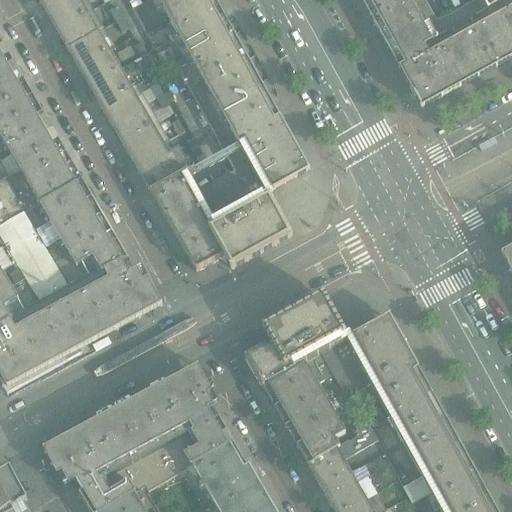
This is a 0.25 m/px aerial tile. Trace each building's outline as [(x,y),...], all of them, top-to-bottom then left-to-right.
[(87,16),(78,0),(47,0),(39,5),(56,34),(87,16)] [(243,54),(229,29),(213,0),(199,0),(167,18),(189,58),(178,64),(170,50),(166,52),(163,46),(154,51),(157,57),(156,57),(165,74),(176,68),(185,86),(243,54)] [(199,0),(157,0),(167,18),(199,0)] [(420,24),(406,0),(359,0),(384,44),(420,24)] [(421,111),(511,60),(511,0),(480,0),(444,20),(424,31),(420,24),(384,44),(413,96),(421,111)] [(122,20),(116,9),(109,13),(115,25),(122,20)] [(97,34),(87,16),(56,34),(67,52),(97,34)] [(129,31),(122,20),(115,25),(121,36),(129,31)] [(107,53),(97,34),(67,52),(77,70),(107,53)] [(147,55),(141,44),(134,48),(140,59),(147,55)] [(0,71),(13,63),(3,46),(0,48),(0,71)] [(117,72),(107,53),(77,70),(88,89),(117,72)] [(276,114),(263,89),(243,54),(185,86),(219,146),(276,114)] [(158,75),(147,55),(140,59),(134,63),(140,72),(145,69),(151,79),(158,75)] [(0,94),(23,81),(13,63),(0,71),(0,94)] [(128,91),(117,72),(88,89),(99,107),(128,91)] [(0,117),(34,98),(23,81),(0,94),(0,117)] [(162,97),(156,86),(149,90),(155,101),(162,97)] [(138,109),(128,91),(99,107),(109,125),(138,109)] [(168,108),(162,97),(155,101),(161,111),(168,108)] [(0,137),(1,140),(43,115),(34,98),(0,117),(0,137)] [(148,127),(138,109),(109,125),(120,144),(148,127)] [(291,240),(267,196),(309,173),(276,114),(219,146),(243,190),(238,193),(241,197),(202,218),(185,187),(155,204),(195,273),(223,258),(231,273),(291,240)] [(11,157),(54,133),(43,115),(1,140),(11,157)] [(183,134),(177,123),(171,126),(177,138),(183,134)] [(158,146),(148,127),(120,144),(131,162),(158,146)] [(74,167),(54,133),(11,157),(0,162),(0,164),(9,181),(21,174),(37,164),(47,182),(74,167)] [(198,151),(193,141),(186,145),(191,155),(198,151)] [(164,157),(159,148),(158,146),(131,162),(137,173),(164,157)] [(185,174),(191,170),(179,149),(164,157),(137,173),(150,196),(186,176),(185,174)] [(204,161),(198,151),(191,155),(197,164),(204,161)] [(0,231),(40,209),(57,199),(47,182),(37,164),(21,174),(9,181),(0,185),(0,231)] [(83,184),(74,167),(47,182),(57,199),(83,184)] [(140,284),(128,262),(129,262),(83,184),(57,199),(40,209),(0,231),(0,377),(7,391),(162,308),(147,280),(140,284)] [(511,249),(501,256),(511,276),(511,249)] [(472,469),(418,371),(389,319),(352,339),(349,333),(344,336),(323,298),(263,330),(271,345),(244,359),(261,389),(289,374),(290,375),(298,371),(324,357),(331,369),(345,394),(348,391),(352,397),(352,396),(365,419),(377,413),(364,389),(371,386),(430,491),(437,488),(472,469)] [(343,437),(316,388),(326,382),(352,429),(362,423),(345,395),(342,397),(331,379),(333,377),(343,395),(345,394),(331,369),(324,357),(298,371),(290,375),(289,374),(261,389),(262,391),(263,390),(298,452),(308,468),(307,468),(307,469),(340,450),(334,441),(343,437)] [(214,423),(207,412),(207,411),(217,406),(197,368),(130,404),(170,481),(191,468),(233,444),(219,420),(214,423)] [(170,481),(130,404),(43,451),(64,489),(76,482),(82,494),(79,496),(88,511),(105,511),(135,495),(145,488),(148,493),(170,481)] [(371,434),(366,425),(352,433),(357,442),(371,434)] [(272,511),(233,444),(191,468),(216,511),(272,511)] [(317,485),(349,467),(346,461),(356,455),(351,445),(340,450),(307,469),(317,485)] [(357,486),(357,485),(351,474),(353,473),(349,467),(317,485),(327,503),(357,486)] [(495,511),(472,469),(437,488),(449,511),(495,511)] [(0,511),(27,511),(23,505),(27,502),(8,470),(0,474),(0,511)] [(349,511),(367,502),(376,496),(378,495),(369,478),(357,485),(357,486),(327,503),(332,511),(349,511)] [(145,511),(135,495),(105,511),(145,511)] [(385,511),(376,496),(367,502),(349,511),(385,511)]
